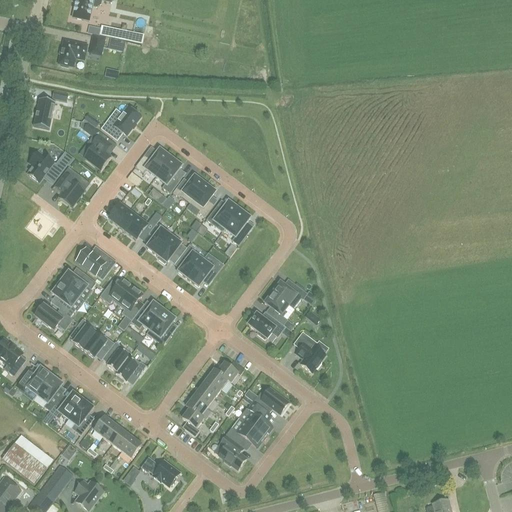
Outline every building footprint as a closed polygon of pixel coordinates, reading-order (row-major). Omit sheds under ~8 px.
[(101,0),(77,0),(72,22),(88,25),(92,8),(96,9),(100,7),(101,0)] [(103,21),(100,31),(127,39),(129,29),(103,21)] [(105,36),(104,46),(125,48),(126,38),(105,36)] [(104,39),(93,37),(89,52),(100,54),(104,39)] [(86,47),(63,41),(58,65),(60,65),(60,67),(67,69),(67,67),(72,68),(74,59),(83,61),(86,47)] [(52,100),(67,103),(68,96),(54,93),(52,100)] [(39,101),(33,128),(49,131),(55,104),(39,101)] [(116,111),(101,131),(113,140),(119,132),(126,137),(141,118),(128,109),(123,116),(116,111)] [(503,118),(490,120),(494,143),(511,140),(511,125),(504,127),(503,118)] [(480,122),(466,124),(470,148),(484,146),(485,157),(496,155),(491,129),(481,131),(480,122)] [(84,131),(94,139),(99,133),(88,125),(84,131)] [(93,148),(84,160),(100,172),(110,159),(104,155),(111,146),(99,137),(92,147),(93,148)] [(404,148),(401,149),(407,172),(408,173),(417,171),(418,175),(427,173),(422,154),(416,155),(413,146),(412,146),(412,145),(404,147),(404,148)] [(391,161),(384,163),(389,180),(397,178),(396,176),(407,172),(401,149),(398,150),(397,149),(390,151),(390,152),(388,153),(391,161)] [(156,179),(171,160),(160,151),(151,163),(144,157),(135,169),(143,175),(146,171),(156,179)] [(60,177),(68,166),(61,160),(57,166),(43,155),(43,156),(39,153),(30,164),(34,167),(29,175),(40,183),(46,176),(49,179),(54,172),(60,177)] [(376,158),(364,161),(368,176),(367,177),(369,185),(376,183),(380,198),(391,195),(384,170),(380,171),(376,158)] [(486,168),(478,170),(481,184),(504,180),(502,167),(505,166),(504,158),(485,161),(486,168)] [(174,177),(181,168),(171,160),(156,179),(165,186),(162,190),(170,196),(174,191),(180,182),(174,177)] [(59,199),(72,209),(84,193),(75,186),(79,180),(67,171),(55,187),(63,194),(59,199)] [(190,205),(205,186),(203,184),(205,183),(198,178),(196,179),(194,178),(188,186),(182,182),(173,195),(179,199),(180,198),(190,205)] [(504,180),(481,184),(483,197),(491,196),(492,205),(495,204),(508,202),(504,180)] [(209,202),(215,194),(213,192),(215,190),(208,185),(206,187),(205,186),(190,205),(200,212),(199,214),(205,219),(214,206),(209,202)] [(350,191),(336,195),(341,215),(345,214),(347,221),(370,214),(367,203),(355,206),(350,191)] [(431,204),(428,193),(408,198),(411,210),(431,204)] [(497,213),(486,215),(488,228),(511,224),(510,212),(511,211),(511,201),(508,202),(495,204),(497,213)] [(118,228),(130,212),(121,204),(109,221),(118,228)] [(222,234),(239,212),(228,204),(222,212),(217,208),(206,222),(222,234)] [(434,215),(431,204),(411,210),(414,221),(434,215)] [(44,238),(56,223),(41,212),(30,228),(44,238)] [(127,235),(139,219),(130,212),(118,228),(127,235)] [(241,231),(250,220),(239,212),(222,234),(225,231),(235,238),(232,242),(238,248),(248,236),(241,231)] [(102,226),(108,218),(104,215),(98,223),(102,226)] [(437,226),(434,215),(414,221),(417,232),(437,226)] [(358,227),(345,230),(349,243),(366,238),(367,238),(364,225),(366,224),(365,218),(356,220),(358,227)] [(137,242),(149,226),(139,219),(127,235),(137,242)] [(511,225),(511,224),(488,228),(490,241),(501,239),(502,248),(511,246),(511,225)] [(157,257),(171,238),(156,226),(150,234),(149,236),(153,240),(146,249),(157,257)] [(440,238),(437,226),(417,232),(421,243),(440,238)] [(187,250),(171,238),(157,257),(159,259),(158,261),(165,266),(166,264),(167,265),(174,255),(180,259),(187,250)] [(349,243),(347,243),(351,256),(364,252),(365,259),(366,259),(374,257),(372,250),(370,251),(366,238),(349,243)] [(187,250),(180,259),(185,264),(180,271),(178,273),(188,281),(203,262),(196,257),(199,254),(189,247),(187,250)] [(114,263),(102,253),(98,258),(94,255),(93,256),(86,251),(77,262),(96,277),(104,266),(109,270),(114,263)] [(511,253),(492,256),(495,269),(511,266),(511,253)] [(368,266),(355,269),(358,282),(381,275),(376,256),(374,257),(366,259),(368,266)] [(224,267),(218,262),(213,269),(203,262),(188,281),(199,289),(203,284),(209,275),(214,280),(224,267)] [(64,277),(59,283),(79,299),(87,289),(91,292),(97,285),(84,276),(80,282),(68,274),(65,278),(64,277)] [(381,275),(358,282),(362,294),(375,291),(377,297),(391,293),(388,286),(385,287),(381,275)] [(451,276),(432,282),(435,293),(454,288),(451,276)] [(118,307),(132,289),(129,286),(129,283),(125,280),(122,281),(113,293),(107,288),(100,299),(110,306),(112,303),(118,307)] [(79,299),(59,283),(54,290),(55,291),(52,295),(63,304),(58,310),(59,311),(70,319),(76,312),(72,309),(79,299)] [(292,293),(280,284),(272,294),(294,310),(301,300),(303,302),(307,296),(296,287),(292,293)] [(454,288),(435,293),(438,304),(458,299),(454,288)] [(135,291),(132,289),(118,307),(124,312),(122,315),(131,323),(139,313),(134,308),(143,297),(142,296),(142,293),(138,290),(135,291)] [(95,306),(102,294),(95,290),(88,303),(95,306)] [(293,311),(294,310),(272,294),(264,305),(276,314),(272,319),(283,328),(288,322),(283,319),(286,315),(285,313),(290,308),(293,311)] [(375,309),(367,311),(368,314),(367,314),(370,322),(371,325),(393,318),(390,306),(395,305),(392,296),(379,300),(381,307),(375,308),(375,309)] [(458,299),(438,304),(441,315),(461,310),(458,299)] [(147,336),(164,313),(153,305),(145,316),(140,312),(139,313),(131,323),(131,324),(140,331),(143,327),(149,332),(146,336),(147,336)] [(70,319),(59,311),(56,316),(43,307),(42,309),(40,308),(35,314),(37,316),(35,318),(54,332),(60,324),(64,327),(70,319)] [(461,310),(441,315),(444,327),(464,321),(461,310)] [(166,332),(175,321),(171,318),(172,316),(165,311),(164,313),(147,336),(162,348),(172,336),(166,332)] [(255,317),(253,316),(248,323),(249,324),(248,326),(258,334),(256,335),(265,342),(266,340),(267,341),(272,335),(278,339),(285,329),(273,320),(269,325),(256,315),(255,317)] [(393,318),(371,325),(373,329),(372,330),(374,337),(383,335),(385,344),(399,340),(393,318)] [(98,333),(82,321),(75,331),(81,335),(74,345),(84,352),(98,333)] [(114,345),(98,333),(84,352),(94,360),(101,351),(107,355),(108,353),(114,345)] [(429,334),(397,343),(400,355),(408,353),(414,354),(411,368),(427,371),(432,351),(426,349),(429,334)] [(317,345),(309,339),(296,356),(304,361),(300,366),(312,375),(316,370),(317,371),(322,365),(320,364),(325,357),(315,349),(317,345)] [(0,359),(12,369),(8,374),(14,379),(22,369),(16,364),(22,356),(3,342),(0,345),(0,344),(0,359)] [(158,355),(163,350),(157,344),(152,350),(158,355)] [(106,367),(117,375),(131,356),(117,345),(109,354),(114,357),(106,367)] [(123,385),(124,383),(126,384),(133,374),(139,379),(147,368),(140,364),(140,365),(131,358),(132,356),(131,356),(117,375),(116,377),(117,378),(116,379),(123,385)] [(240,377),(244,371),(240,368),(233,363),(229,368),(229,369),(228,368),(224,365),(221,368),(217,374),(228,382),(227,383),(231,385),(238,376),(240,377)] [(27,390),(37,397),(52,376),(46,371),(45,373),(40,369),(32,380),(27,376),(18,388),(24,394),(27,390)] [(228,382),(217,374),(214,372),(207,381),(221,391),(227,383),(228,382)] [(58,382),(59,381),(52,376),(37,397),(47,405),(44,409),(50,413),(58,402),(59,401),(53,397),(62,386),(58,382)] [(214,401),(221,391),(207,381),(200,390),(214,401)] [(207,410),(214,401),(200,390),(193,399),(207,410)] [(264,398),(260,395),(253,404),(263,411),(267,406),(280,416),(289,405),(270,391),(264,398)] [(62,416),(68,421),(83,402),(80,399),(80,397),(76,394),(74,395),(73,394),(63,406),(58,402),(50,413),(49,413),(59,421),(62,416)] [(200,418),(207,410),(193,399),(186,408),(189,411),(189,410),(200,419),(200,418)] [(89,404),(87,405),(83,402),(68,421),(75,426),(71,430),(81,438),(89,427),(84,422),(93,410),(92,409),(93,407),(89,404)] [(266,424),(271,418),(263,411),(253,404),(248,411),(252,414),(244,424),(263,438),(267,434),(268,435),(273,429),(266,424)] [(197,430),(204,421),(200,418),(200,419),(189,410),(189,411),(182,420),(189,425),(185,431),(195,439),(200,433),(197,430)] [(103,440),(114,426),(105,418),(94,433),(103,440)] [(260,443),(263,438),(244,424),(237,434),(232,431),(226,438),(238,447),(244,440),(257,450),(261,444),(260,443)] [(112,447),(123,432),(114,426),(103,440),(112,447)] [(121,454),(132,439),(123,432),(112,447),(121,454)] [(2,462),(34,486),(52,462),(20,438),(2,462)] [(240,456),(244,451),(238,447),(226,438),(220,446),(225,450),(219,457),(225,462),(224,464),(230,469),(231,467),(238,472),(246,461),(240,456)] [(142,447),(132,439),(121,454),(131,461),(142,447)] [(158,457),(164,450),(159,446),(153,454),(158,457)] [(179,475),(172,469),(165,463),(165,464),(164,464),(160,469),(155,465),(156,465),(149,459),(141,470),(148,475),(150,472),(155,476),(153,478),(160,484),(161,483),(169,489),(170,487),(172,488),(177,481),(176,480),(179,475)] [(53,504),(73,478),(60,468),(40,494),(53,504)] [(134,477),(130,474),(123,483),(131,488),(136,481),(132,479),(134,477)] [(4,479),(0,484),(0,511),(5,511),(21,493),(4,479)] [(83,483),(79,488),(75,494),(80,497),(76,503),(87,511),(89,511),(103,494),(90,484),(88,487),(83,483)] [(31,511),(46,511),(53,504),(40,494),(28,510),(31,511)] [(450,511),(448,501),(433,505),(433,508),(428,509),(426,511),(450,511)] [(345,511),(352,508),(348,503),(342,507),(345,511)]
